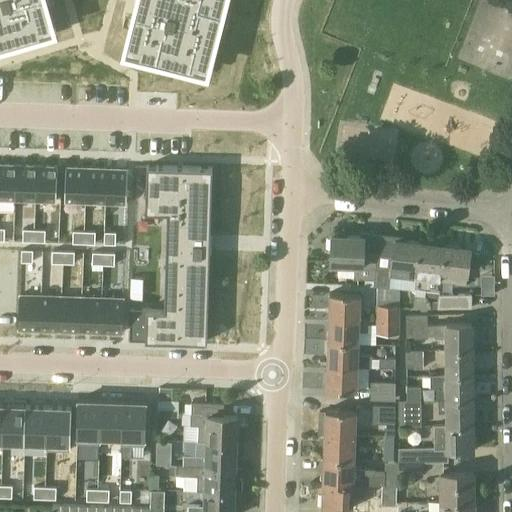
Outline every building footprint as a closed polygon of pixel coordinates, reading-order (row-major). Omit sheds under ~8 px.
[(0,0),(0,46),(43,34),(42,30),(54,27),(46,0),(0,0)] [(136,0),(124,48),(137,51),(136,55),(194,70),(195,66),(208,69),(225,0),(136,0)] [(0,163),(0,198),(15,199),(16,164),(0,163)] [(35,200),(37,165),(16,164),(15,199),(35,200)] [(212,166),(146,164),(145,211),(167,211),(164,308),(131,307),(130,338),(207,341),(212,166)] [(37,165),(35,200),(56,200),(58,165),(37,165)] [(64,201),(85,201),(87,166),(66,166),(64,201)] [(105,202),(107,167),(87,166),(85,201),(105,202)] [(107,167),(105,202),(126,203),(128,168),(107,167)] [(23,228),(23,240),(34,241),(34,229),(23,228)] [(34,229),(34,241),(45,241),(45,229),(34,229)] [(73,230),(73,242),(84,242),(84,230),(73,230)] [(84,230),(84,242),(95,243),(95,231),(84,230)] [(104,231),(104,243),(115,243),(116,232),(104,231)] [(373,279),(377,253),(377,250),(364,249),(364,235),(331,234),(330,263),(354,264),(353,278),(373,279)] [(393,254),(377,253),(373,279),(373,285),(390,286),(391,274),(416,277),(420,241),(394,238),(393,254)] [(441,280),(445,240),(432,239),(432,242),(420,241),(416,277),(414,289),(439,292),(441,280)] [(457,242),(445,240),(441,280),(455,281),(455,282),(466,284),(470,247),(457,245),(457,242)] [(22,248),(22,260),(33,261),(33,249),(22,248)] [(52,249),(52,261),(63,262),(63,250),(52,249)] [(63,250),(63,262),(74,262),(74,250),(63,250)] [(93,251),(92,263),(103,263),(104,251),(93,251)] [(104,251),(103,263),(114,264),(115,252),(104,251)] [(439,293),(437,307),(472,307),(472,292),(439,293)] [(19,328),(40,329),(41,294),(20,293),(19,328)] [(328,316),(360,317),(360,294),(329,293),(328,316)] [(62,295),(41,294),(40,329),(60,330),(62,295)] [(60,330),(81,330),(82,295),(62,295),(60,330)] [(82,295),(81,330),(101,331),(102,296),(82,295)] [(428,307),(428,295),(413,295),(413,308),(428,307)] [(123,297),(102,296),(101,331),(122,332),(123,297)] [(376,303),(376,318),(400,319),(400,304),(376,303)] [(447,335),(447,348),(472,348),(472,323),(428,324),(428,313),(406,313),(406,337),(428,337),(428,335),(447,335)] [(368,317),(360,317),(328,316),(328,340),(359,341),(359,329),(368,329),(368,317)] [(400,319),(376,318),(376,333),(400,333),(400,319)] [(328,340),(327,364),(358,365),(370,365),(371,353),(359,353),(359,341),(328,340)] [(406,349),(406,367),(423,366),(423,348),(406,349)] [(447,348),(448,373),(473,373),(472,348),(447,348)] [(395,366),(395,357),(379,356),(379,366),(395,366)] [(358,365),(327,364),(326,390),(358,391),(358,365)] [(436,398),(438,398),(473,398),(473,373),(448,373),(432,373),(432,386),(436,386),(436,398)] [(370,380),(370,385),(370,399),(395,399),(395,381),(370,380)] [(407,399),(421,399),(421,385),(406,385),(407,399)] [(100,436),(101,399),(78,398),(77,442),(100,443),(100,436)] [(448,410),(448,423),(474,423),(473,398),(438,398),(438,410),(448,410)] [(100,436),(122,437),(123,400),(101,399),(100,436)] [(421,399),(407,399),(398,399),(398,425),(421,425),(421,399)] [(145,400),(123,400),(122,437),(121,442),(143,443),(145,400)] [(199,439),(205,439),(236,440),(237,415),(224,415),(224,403),(192,402),(191,425),(199,425),(199,439)] [(385,424),(384,436),(395,436),(395,404),(372,403),(371,423),(385,424)] [(3,441),(25,442),(26,404),(4,404),(3,441)] [(48,405),(26,404),(25,442),(47,442),(48,405)] [(71,406),(48,405),(47,442),(47,448),(70,449),(71,406)] [(325,410),(324,433),(356,434),(357,411),(325,410)] [(398,461),(424,461),(448,461),(448,451),(474,451),(474,423),(448,423),(433,424),(433,446),(398,447),(398,461)] [(356,434),(324,433),(323,457),(355,458),(356,434)] [(395,436),(384,436),(384,459),(394,460),(395,436)] [(183,463),(235,465),(236,440),(205,439),(199,439),(196,439),(196,455),(183,454),(183,463)] [(323,480),(365,482),(383,482),(384,468),(375,468),(375,466),(355,465),(355,458),(323,457),(323,480)] [(424,473),(424,461),(398,461),(398,472),(424,473)] [(198,489),(203,489),(234,490),(234,489),(241,489),(242,477),(235,477),(235,465),(183,463),(177,463),(177,475),(198,476),(198,489)] [(441,500),(474,500),(474,472),(441,473),(441,500)] [(149,488),(158,489),(159,474),(149,473),(149,488)] [(365,482),(323,480),(322,507),(354,508),(354,495),(365,495),(365,482)] [(1,484),(1,496),(12,497),(12,484),(1,484)] [(45,486),(34,485),(34,497),(45,498),(45,486)] [(56,486),(45,486),(45,498),(56,498),(56,486)] [(86,499),(98,500),(98,488),(87,487),(86,499)] [(109,488),(98,488),(98,500),(109,500),(109,488)] [(132,489),(120,489),(120,501),(131,501),(132,489)] [(187,511),(233,511),(234,490),(203,489),(203,506),(188,505),(187,511)] [(474,511),(474,500),(441,500),(441,511),(474,511)] [(371,511),(397,511),(397,503),(389,503),(372,503),(371,511)]
